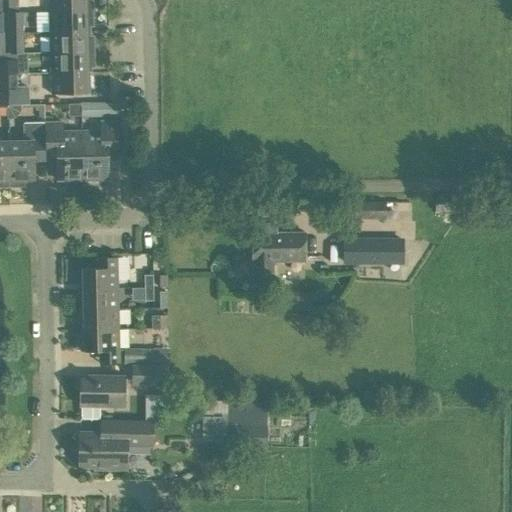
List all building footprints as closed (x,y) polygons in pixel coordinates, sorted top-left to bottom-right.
[(15,0),(7,0),(8,19),(9,33),(17,33),(16,19),(16,13),(15,0)] [(48,0),(49,12),(92,11),(91,0),(48,0)] [(92,11),(49,12),(49,33),(88,32),(87,26),(93,26),(92,11)] [(88,32),(49,33),(50,53),(93,52),(93,37),(88,37),(88,32)] [(22,33),(17,33),(9,33),(9,53),(22,53),(22,33)] [(93,52),(50,53),(51,73),(89,72),(89,67),(94,67),(93,52)] [(15,60),(7,60),(7,74),(16,74),(15,60)] [(89,72),(51,73),(51,94),(89,93),(89,72)] [(16,74),(7,74),(8,87),(16,87),(16,74)] [(100,131),(81,132),(82,179),(108,179),(107,162),(119,162),(118,121),(100,122),(100,131)] [(24,140),(8,141),(9,186),(23,186),(23,181),(34,181),(33,163),(46,162),(44,123),(23,123),(24,140)] [(63,123),(44,123),(46,162),(57,162),(58,180),(82,179),(81,132),(63,132),(63,123)] [(0,186),(9,186),(8,141),(0,141),(0,186)] [(348,206),(348,219),(385,219),(386,205),(348,206)] [(253,233),(252,233),(252,262),(253,262),(253,286),(273,285),(272,261),(305,261),(305,232),(275,233),(275,224),(253,224),(253,233)] [(344,239),(344,259),(344,263),(371,263),(401,263),(401,245),(401,239),(361,239),(344,239)] [(78,270),(74,270),(74,284),(78,284),(79,290),(117,289),(116,257),(96,258),(97,268),(78,269),(78,270)] [(396,278),(396,269),(368,268),(368,277),(396,278)] [(153,275),(143,275),(144,288),(153,288),(153,275)] [(153,288),(144,288),(144,301),(153,301),(153,288)] [(117,289),(79,290),(79,310),(118,309),(117,289)] [(118,309),(79,310),(80,331),(118,330),(118,309)] [(167,315),(151,316),(151,329),(160,328),(167,328),(167,315)] [(80,337),(76,337),(76,351),(80,351),(80,352),(106,351),(107,364),(119,363),(118,330),(80,331),(80,337)] [(123,349),(123,364),(153,364),(153,349),(123,349)] [(132,366),(132,384),(160,384),(160,382),(168,382),(168,366),(132,366)] [(80,376),(80,406),(81,406),(81,417),(100,417),(100,406),(124,407),(124,376),(80,376)] [(201,401),(201,415),(234,416),(234,426),(231,426),(231,447),(266,448),(267,402),(201,401)] [(79,434),(79,466),(95,466),(95,468),(127,469),(127,445),(153,445),(153,422),(101,421),(101,434),(79,434)]
